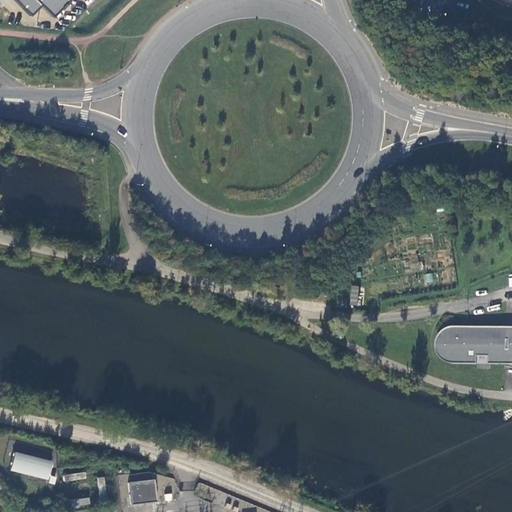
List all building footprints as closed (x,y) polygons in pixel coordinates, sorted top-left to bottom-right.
[(13,0),(29,15),(39,5),(51,16),(67,0),(13,0)] [(361,287),(353,287),(352,306),(359,306),(361,287)] [(450,363),(455,364),(479,364),(479,357),(490,357),(490,365),(505,365),(506,360),(511,359),(511,331),(506,332),(506,327),(467,327),(456,326),(451,327),(446,329),(442,333),(439,338),(437,344),(438,350),(440,355),(444,359),(447,361),(450,363)] [(14,453),(11,472),(50,478),(53,460),(14,453)] [(83,469),(62,472),(63,478),(84,475),(83,469)] [(105,495),(103,474),(97,474),(99,495),(105,495)] [(129,500),(153,498),(151,477),(127,480),(129,500)] [(88,494),(67,497),(68,504),(88,500),(88,494)]
